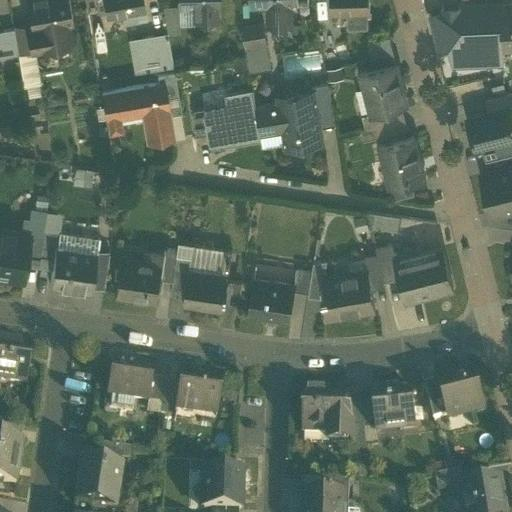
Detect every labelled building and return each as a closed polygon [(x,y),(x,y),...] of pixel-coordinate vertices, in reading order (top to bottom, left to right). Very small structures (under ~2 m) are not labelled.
[(32,30),(36,29),(68,23),(72,22),(67,0),(26,0),(31,24),(32,30)] [(104,0),(107,15),(122,12),(135,10),(144,8),(142,0),(104,0)] [(194,5),(194,16),(215,16),(215,5),(217,4),(216,0),(178,0),(179,5),(194,5)] [(331,0),(332,12),(348,11),(368,10),(371,10),(370,0),(331,0)] [(501,3),(503,44),(511,43),(511,13),(508,14),(507,2),(501,3)] [(293,23),(293,3),(268,4),(268,20),(274,20),(274,24),(293,23)] [(504,56),(503,44),(501,3),(460,4),(462,47),(463,60),(504,59),(504,56)] [(462,47),(460,4),(442,5),(443,10),(430,13),(439,48),(462,47)] [(163,8),(167,31),(167,33),(183,31),(179,5),(163,8)] [(136,19),(135,10),(122,12),(123,22),(136,19)] [(368,26),(368,10),(348,11),(348,27),(368,26)] [(242,25),(246,47),(268,43),(264,21),(242,25)] [(71,42),(68,23),(36,29),(40,48),(71,42)] [(31,24),(14,27),(19,52),(40,48),(36,29),(32,30),(31,24)] [(0,55),(19,52),(14,27),(0,29),(0,55)] [(167,33),(167,31),(141,36),(147,70),(173,65),(167,33)] [(370,45),(372,55),(394,50),(390,36),(369,41),(370,45)] [(268,43),(246,47),(248,54),(249,66),(250,70),(272,66),(268,43)] [(511,43),(503,44),(504,56),(511,55),(511,43)] [(397,61),(394,50),(372,55),(375,67),(397,61)] [(248,54),(235,56),(237,68),(249,66),(248,54)] [(372,112),(373,113),(403,105),(407,104),(397,61),(375,67),(362,70),(372,112)] [(164,80),(166,96),(178,93),(174,70),(157,73),(158,81),(164,80)] [(460,86),(462,95),(487,88),(485,79),(460,86)] [(142,107),(148,139),(173,135),(169,113),(166,96),(164,80),(158,81),(101,91),(108,130),(121,128),(118,111),(142,107)] [(316,92),(319,109),(333,106),(329,80),(312,83),(314,92),(316,92)] [(262,136),(261,133),(256,105),(253,88),(228,93),(230,107),(206,111),(205,111),(208,132),(211,145),(262,136)] [(488,97),(491,111),(510,106),(511,108),(511,107),(511,96),(511,91),(488,97)] [(279,101),(256,105),(261,133),(284,129),(286,140),(287,146),(324,140),(322,125),(319,109),(316,92),(314,92),(279,98),(279,101)] [(181,111),(178,93),(166,96),(169,113),(181,111)] [(366,127),(376,124),(406,117),(403,105),(373,113),(372,112),(364,114),(366,127)] [(192,108),(197,134),(208,132),(205,111),(206,111),(205,106),(192,108)] [(336,123),(333,106),(319,109),(322,125),(336,123)] [(468,117),(476,148),(484,146),(511,138),(511,112),(511,108),(510,106),(491,111),(468,117)] [(408,128),(406,117),(376,124),(379,136),(408,128)] [(362,128),(365,139),(379,136),(376,124),(366,127),(362,128)] [(262,136),(263,144),(286,140),(284,129),(261,133),(262,136)] [(380,144),(391,186),(416,180),(426,177),(415,135),(380,144)] [(488,160),(511,153),(511,138),(484,146),(488,160)] [(511,165),(482,173),(492,216),(511,210),(511,165)] [(391,186),(394,198),(419,192),(416,180),(391,186)] [(29,231),(31,232),(43,233),(44,227),(47,206),(33,204),(29,231)] [(372,225),(399,229),(401,215),(375,211),(372,225)] [(0,226),(0,275),(23,279),(27,255),(31,232),(29,231),(0,226)] [(59,230),(44,227),(43,233),(40,253),(54,255),(56,244),(57,244),(59,230)] [(59,230),(57,244),(97,250),(99,236),(59,230)] [(40,253),(43,233),(31,232),(27,255),(40,257),(40,253)] [(180,241),(179,248),(178,253),(192,256),(194,244),(180,241)] [(377,245),(379,252),(385,277),(400,274),(397,265),(396,259),(398,259),(395,249),(394,243),(377,245)] [(395,249),(398,259),(422,252),(420,243),(395,249)] [(92,283),(97,250),(57,244),(56,244),(54,255),(50,283),(91,289),(92,283)] [(193,256),(191,267),(230,274),(234,250),(194,244),(192,256),(193,256)] [(162,276),(174,278),(178,253),(179,248),(165,246),(165,251),(166,252),(162,276)] [(421,292),(422,296),(454,288),(444,247),(422,252),(424,258),(397,265),(400,274),(405,296),(421,292)] [(157,299),(159,299),(162,276),(166,252),(165,251),(146,248),(145,258),(121,254),(115,292),(149,298),(149,297),(157,298),(157,299)] [(92,283),(104,284),(109,252),(97,250),(92,283)] [(371,280),(385,277),(379,252),(366,254),(368,267),(371,280)] [(424,258),(422,252),(398,259),(396,259),(397,265),(424,258)] [(192,256),(178,253),(174,278),(173,284),(187,286),(190,267),(191,267),(193,256),(192,256)] [(314,260),(313,269),(310,292),(309,294),(325,297),(324,293),(327,292),(324,275),(325,275),(328,258),(314,260)] [(224,309),(230,274),(191,267),(190,267),(187,286),(185,303),(224,309)] [(295,289),(310,292),(313,269),(298,267),(296,283),(295,289)] [(325,297),(328,316),(376,306),(371,280),(368,267),(325,275),(324,275),(327,292),(324,293),(325,297)] [(250,313),(290,319),(295,289),(296,283),(255,277),(250,313)] [(0,383),(26,387),(31,349),(0,344),(0,383)] [(108,396),(148,402),(151,380),(153,367),(113,361),(108,396)] [(174,420),(195,423),(197,415),(198,410),(217,413),(222,377),(181,371),(179,385),(175,418),(174,420)] [(438,383),(447,418),(470,411),(471,416),(486,413),(475,372),(474,372),(474,376),(463,379),(463,375),(438,382),(438,383)] [(148,402),(162,404),(166,382),(151,380),(148,402)] [(179,385),(166,382),(162,404),(160,416),(175,418),(179,385)] [(426,386),(434,421),(439,420),(447,418),(438,383),(426,386)] [(377,432),(377,435),(379,434),(378,428),(400,426),(400,432),(417,430),(413,388),(373,393),(374,405),(377,432)] [(304,432),(306,432),(330,433),(345,434),(346,434),(347,407),(347,396),(328,395),(328,392),(307,391),(306,412),(305,412),(304,432)] [(374,405),(362,406),(365,432),(377,432),(374,405)] [(366,442),(365,432),(362,406),(347,407),(346,434),(345,434),(345,441),(354,441),(354,442),(366,442)] [(470,411),(447,418),(448,422),(471,416),(470,411)] [(378,428),(379,434),(400,432),(400,426),(378,428)] [(0,440),(20,443),(22,431),(0,428),(0,440)] [(306,444),(330,445),(330,433),(306,432),(306,444)] [(345,434),(330,433),(330,445),(329,445),(341,446),(341,448),(354,449),(354,442),(354,441),(345,441),(345,434)] [(0,485),(15,488),(17,477),(15,477),(20,443),(0,440),(0,485)] [(94,463),(121,467),(122,462),(105,459),(107,447),(97,446),(94,463)] [(122,462),(129,463),(131,451),(107,447),(105,459),(122,462)] [(76,501),(116,507),(121,467),(94,463),(82,461),(76,501)] [(212,511),(238,511),(239,472),(210,471),(210,486),(205,486),(204,511),(212,511)] [(435,478),(438,493),(457,490),(457,488),(464,487),(461,474),(461,473),(435,478)] [(506,511),(501,480),(496,481),(501,511),(506,511)] [(347,499),(349,499),(350,482),(323,481),(323,496),(347,497),(347,499)] [(460,511),(501,511),(496,481),(464,487),(457,488),(457,490),(460,511)] [(346,511),(347,499),(347,497),(323,496),(304,495),(303,511),(346,511)]
